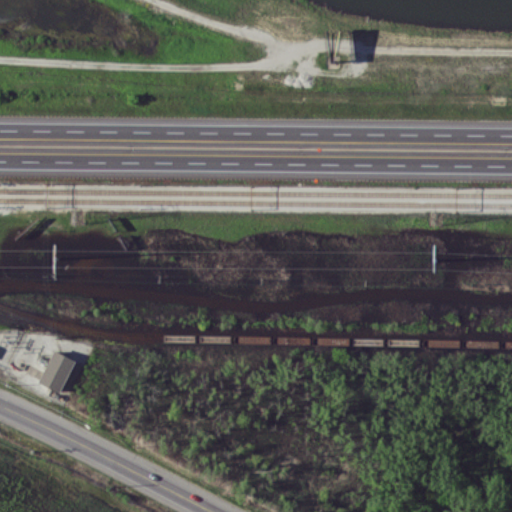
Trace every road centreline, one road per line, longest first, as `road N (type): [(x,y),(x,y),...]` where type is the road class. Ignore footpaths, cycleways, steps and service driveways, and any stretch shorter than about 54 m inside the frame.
road 1 (motorway): [(511,133),(0,128)]
road 2 (motorway): [(0,159),(511,164)]
road 3 (primary): [(0,403),(217,511)]
road 4 (track): [(365,71),(511,61)]
